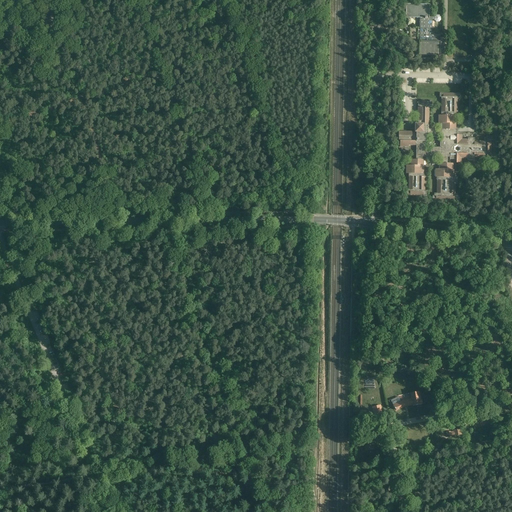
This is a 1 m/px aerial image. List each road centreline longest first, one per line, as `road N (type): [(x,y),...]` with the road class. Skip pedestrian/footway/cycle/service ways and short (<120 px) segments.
road 1 (secondary): [(374,224),(0,222)]
road 2 (track): [(354,225),(348,511)]
road 3 (residential): [(374,224),(375,74)]
road 4 (secondary): [(507,241),(374,224)]
